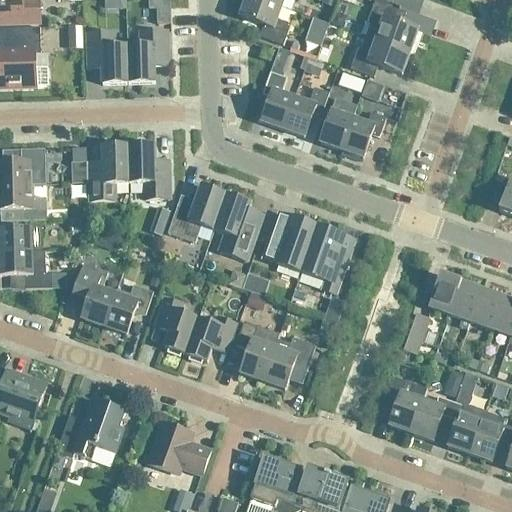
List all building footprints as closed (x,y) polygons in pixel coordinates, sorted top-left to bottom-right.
[(21,0),(0,0),(0,26),(40,25),(39,1),(22,2),(21,0)] [(281,8),(257,0),(245,0),(239,19),(263,27),(259,39),(282,47),(290,26),(277,21),(281,8)] [(257,0),(281,8),(284,0),(298,0),(299,0),(257,0)] [(370,24),(365,38),(375,42),(409,54),(417,31),(394,23),(398,11),(374,3),(370,14),(367,23),(370,24)] [(51,44),(75,44),(75,24),(51,23),(51,44)] [(47,69),(35,69),(35,56),(40,56),(39,29),(5,30),(6,51),(0,51),(0,90),(36,89),(36,87),(48,87),(47,69)] [(140,48),(127,48),(128,86),(154,85),(153,61),(167,61),(166,32),(139,33),(140,48)] [(128,86),(127,48),(114,48),(113,34),(86,35),(87,63),(101,63),(102,86),(128,86)] [(357,50),(354,59),(350,71),(373,79),(377,68),(401,76),(409,54),(375,42),(371,55),(357,50)] [(272,53),(262,49),(259,59),(268,63),(272,53)] [(282,132),(294,100),(281,95),(286,80),(270,74),(262,97),(269,99),(261,124),(282,132)] [(308,105),(294,100),(282,132),(304,140),(313,115),(320,117),(328,95),(314,89),(308,105)] [(334,103),(319,145),(341,153),(352,120),(356,110),(334,103)] [(367,125),(352,120),(341,153),(363,160),(371,137),(379,140),(386,120),(370,115),(367,125)] [(128,148),(129,186),(144,185),(144,202),(169,201),(168,163),(155,163),(154,147),(128,148)] [(129,186),(128,148),(102,149),(102,165),(86,165),(87,203),(114,203),(114,186),(129,186)] [(86,150),(71,150),(71,165),(86,164),(86,150)] [(0,187),(31,187),(30,174),(45,174),(44,151),(20,152),(20,163),(0,163),(0,187)] [(511,217),(511,180),(510,180),(498,213),(511,217)] [(31,200),(31,187),(0,187),(0,211),(22,211),(22,223),(46,222),(45,199),(31,200)] [(213,232),(225,197),(201,188),(193,210),(178,205),(167,236),(194,245),(200,228),(213,232)] [(225,197),(213,232),(224,236),(218,254),(246,263),(257,233),(263,216),(248,211),(250,205),(225,197)] [(152,232),(162,234),(166,211),(157,209),(152,232)] [(300,274),(316,228),(278,215),(262,260),(300,274)] [(44,239),(44,235),(44,226),(21,227),(21,231),(0,231),(0,254),(42,253),(42,242),(44,239)] [(316,228),(300,274),(324,282),(321,292),(336,297),(355,242),(316,228)] [(45,253),(42,253),(0,254),(0,278),(25,277),(25,291),(51,290),(51,275),(45,275),(45,253)] [(74,292),(68,309),(83,314),(81,320),(104,328),(115,296),(116,293),(103,288),(107,274),(83,266),(74,292)] [(449,317),(460,284),(440,276),(428,310),(449,317)] [(460,284),(449,317),(461,321),(458,328),(467,331),(469,324),(481,291),(460,284)] [(115,296),(104,328),(126,336),(134,313),(145,317),(153,294),(133,287),(130,295),(117,290),(116,293),(115,296)] [(481,291),(469,324),(489,331),(501,298),(481,291)] [(511,302),(501,298),(489,331),(510,339),(511,332),(511,302)] [(185,357),(197,321),(181,315),(183,307),(163,300),(153,329),(169,335),(163,349),(185,357)] [(416,315),(403,352),(417,357),(430,321),(416,315)] [(214,327),(197,321),(185,357),(206,364),(211,349),(226,355),(236,326),(217,319),(214,327)] [(279,336),(266,331),(243,323),(235,347),(248,352),(239,375),(262,383),(274,349),(279,336)] [(274,349),(262,383),(285,391),(293,367),(306,372),(315,348),(292,340),(290,346),(277,342),(274,349)] [(435,355),(433,362),(444,366),(447,359),(435,355)] [(475,371),(478,364),(466,360),(464,367),(475,371)] [(489,368),(478,364),(475,371),(486,375),(489,368)] [(0,390),(0,417),(8,420),(7,423),(11,425),(30,432),(47,385),(7,371),(0,390)] [(410,436),(422,402),(426,391),(393,379),(384,403),(396,407),(388,428),(410,436)] [(456,422),(447,449),(469,457),(481,423),(484,413),(467,407),(472,393),(460,389),(454,405),(449,420),(456,422)] [(435,406),(422,402),(410,436),(432,444),(442,417),(449,420),(454,405),(437,399),(435,406)] [(111,405),(109,408),(92,401),(84,423),(69,418),(55,455),(72,461),(73,456),(91,462),(96,449),(115,456),(124,430),(119,429),(124,413),(119,411),(120,408),(111,405)] [(484,413),(469,457),(491,464),(499,442),(506,444),(511,429),(504,427),(507,421),(484,413)] [(189,445),(192,437),(162,426),(148,466),(178,476),(180,470),(201,477),(209,452),(189,445)] [(250,501),(252,502),(248,511),(272,511),(287,469),(264,461),(250,501)] [(289,470),(287,469),(272,511),(300,511),(301,511),(300,511),(315,511),(327,480),(308,473),(305,480),(288,473),(289,470)] [(327,480),(315,511),(359,511),(365,497),(363,497),(362,500),(344,494),(347,487),(327,480)] [(359,511),(385,511),(388,505),(365,497),(359,511)] [(232,511),(233,501),(216,500),(215,511),(232,511)]
